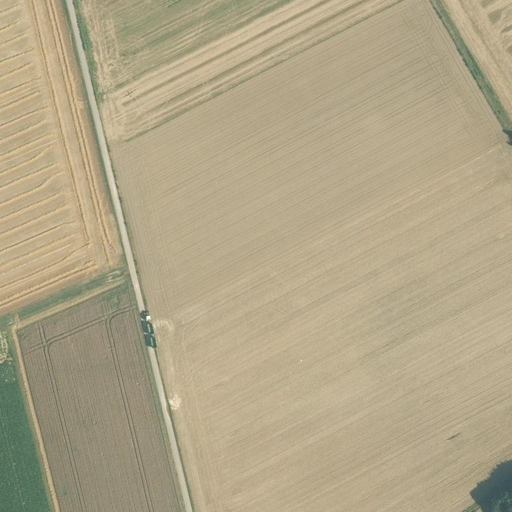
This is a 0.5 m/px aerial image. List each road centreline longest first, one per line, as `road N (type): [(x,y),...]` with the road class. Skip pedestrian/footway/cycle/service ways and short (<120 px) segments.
road 1 (track): [(68,0),(188,511)]
road 2 (track): [(511,137),(433,0)]
road 3 (track): [(0,325),(131,267)]
